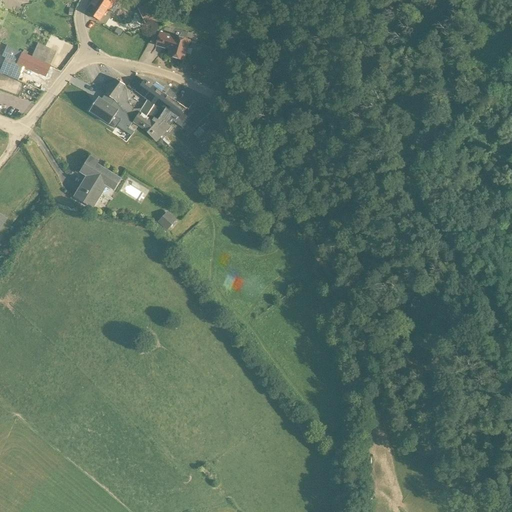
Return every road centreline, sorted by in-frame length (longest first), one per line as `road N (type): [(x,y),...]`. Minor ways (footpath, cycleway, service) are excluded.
road 1 (unclassified): [(335,289),(258,142),(227,103),(148,67),(90,58)]
road 2 (track): [(488,511),(433,458),(363,368)]
